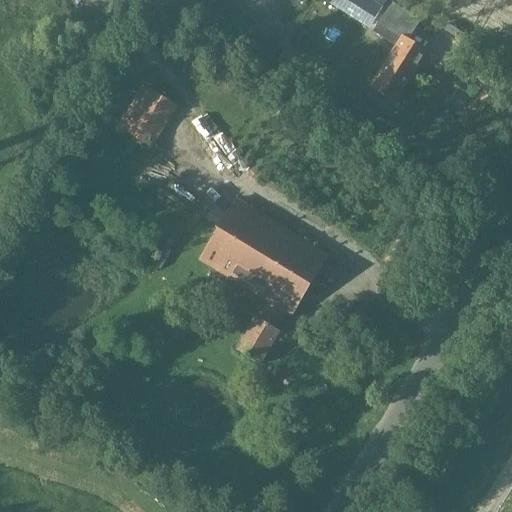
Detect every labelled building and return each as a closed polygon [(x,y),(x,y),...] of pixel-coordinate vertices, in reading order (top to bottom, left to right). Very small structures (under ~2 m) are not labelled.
[(426,54),(406,41),(420,20),(392,2),(371,33),(394,47),(368,88),(394,104),(426,54)] [(151,150),(177,107),(141,85),(115,128),(151,150)] [(150,222),(178,173),(148,156),(120,205),(150,222)] [(290,317),(327,256),(235,201),(199,261),(269,304),(259,321),(255,318),(235,351),(259,365),(278,333),(274,330),(285,313),(290,317)] [(395,269),(408,246),(396,239),(383,262),(395,269)]
